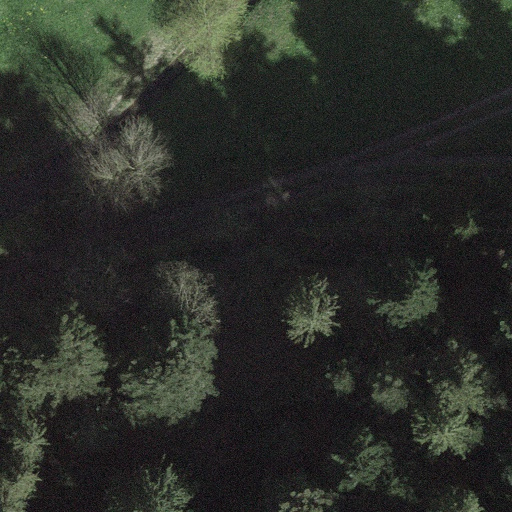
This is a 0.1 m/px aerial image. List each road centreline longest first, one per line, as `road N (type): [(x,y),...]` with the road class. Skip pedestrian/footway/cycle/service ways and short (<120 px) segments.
road 1 (track): [(0,280),(278,190)]
road 2 (track): [(278,190),(272,219),(280,243),(300,249),(511,256)]
road 3 (track): [(278,190),(511,98)]
road 4 (track): [(319,174),(511,163)]
